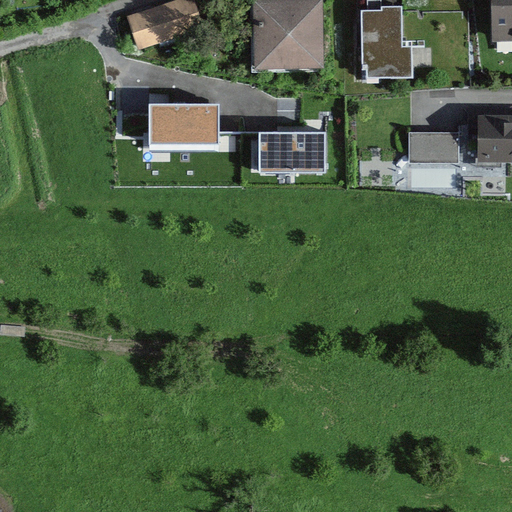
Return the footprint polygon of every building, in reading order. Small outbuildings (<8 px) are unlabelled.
[(190,0),(134,18),(143,48),(204,28),(195,0),(190,0)] [(511,0),(495,0),(497,42),(511,41),(511,0)] [(328,4),(264,3),(264,67),(328,68),(328,4)] [(403,12),(363,13),(365,81),(413,80),(412,48),(404,48),(403,12)] [(219,104),(150,105),(150,144),(219,143),(219,104)] [(511,165),(511,122),(485,123),(486,166),(511,165)] [(328,133),(259,133),(259,172),(328,172),(328,133)] [(462,135),(414,135),(414,165),(462,165),(462,135)]
